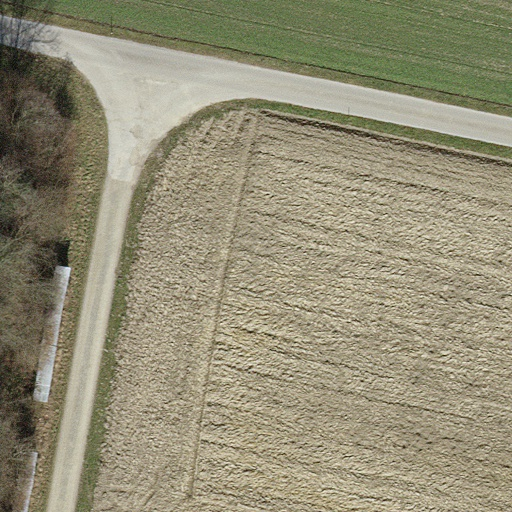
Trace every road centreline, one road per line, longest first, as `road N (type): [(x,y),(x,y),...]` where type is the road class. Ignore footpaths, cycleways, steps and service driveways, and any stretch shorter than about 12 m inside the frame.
road 1 (track): [(73,511),(153,86),(0,41)]
road 2 (track): [(153,86),(314,98),(511,138)]
